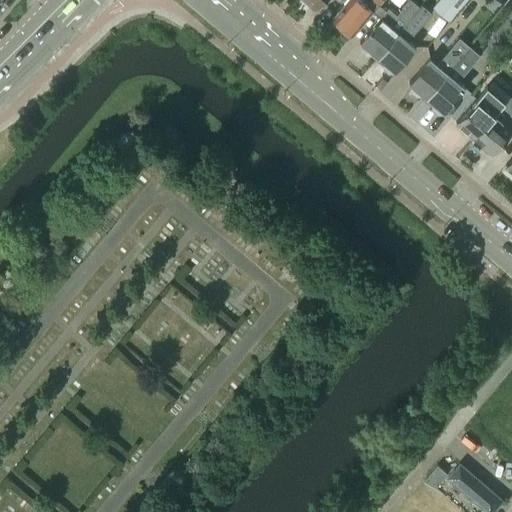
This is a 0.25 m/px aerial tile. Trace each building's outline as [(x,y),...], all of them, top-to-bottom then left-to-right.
[(351,35),(380,0),(361,0),(360,0),(345,0),(344,3),(345,4),(332,19),(341,27),(340,29),(346,34),(348,33),(351,35)] [(377,56),(419,5),(412,0),(406,0),(401,6),(402,7),(396,14),(387,6),(359,41),(361,43),(362,48),(367,51),(371,51),(377,56)] [(449,19),(464,0),(437,0),(433,6),(449,19)] [(395,71),(415,47),(407,40),(431,11),(421,3),(419,5),(377,56),(383,61),(383,66),(389,70),(392,69),(395,71)] [(425,97),(460,56),(468,46),(459,38),(442,58),(444,59),(438,65),(428,57),(408,82),(410,84),(410,89),(415,92),(420,92),(425,97)] [(444,112),(464,87),(450,75),(453,72),(456,75),(459,71),(462,74),(470,64),(460,56),(425,97),(431,102),(432,107),(437,110),(441,110),(444,112)] [(500,107),(509,95),(501,89),(492,100),(500,107)] [(511,129),(511,128),(511,127),(511,111),(510,110),(511,107),(511,97),(509,95),(500,107),(494,113),(474,138),(481,144),(482,148),(486,152),(490,152),(492,153),(511,129)] [(474,138),(494,113),(476,98),(455,122),(458,124),(458,128),(463,132),(466,131),(474,138)] [(435,487),(447,473),(437,464),(425,479),(435,487)] [(456,469),(438,490),(464,511),(497,511),(502,507),(456,469)]
